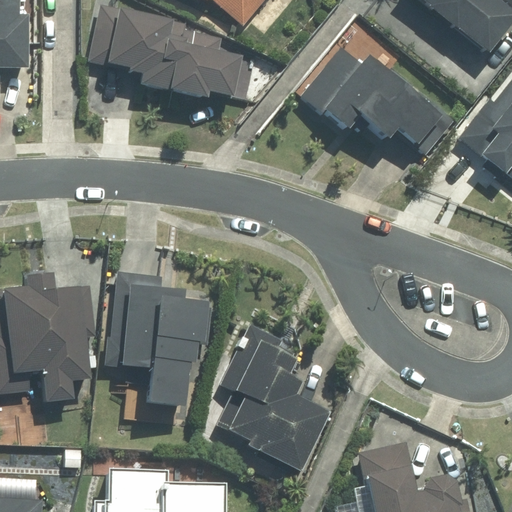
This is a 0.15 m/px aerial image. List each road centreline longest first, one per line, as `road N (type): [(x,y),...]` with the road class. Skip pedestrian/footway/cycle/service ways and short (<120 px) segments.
road 1 (residential): [(0,184),(63,178),(210,190),(337,230)]
road 2 (unknown): [(259,511),(366,352)]
road 3 (residential): [(337,230),(490,280),(511,296)]
road 4 (residential): [(511,371),(474,380),(440,370),(413,358),(373,321)]
